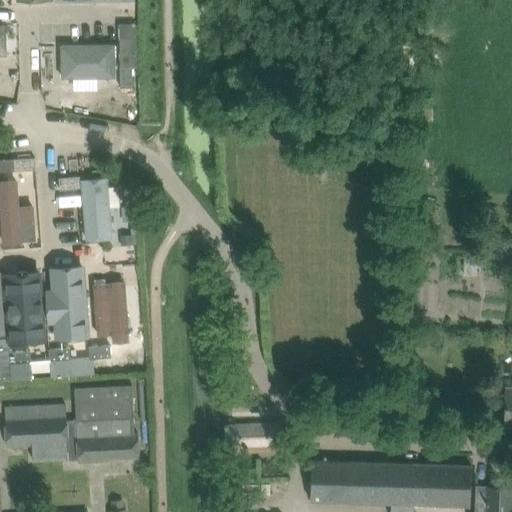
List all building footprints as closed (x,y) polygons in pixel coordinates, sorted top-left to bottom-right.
[(136,24),(120,24),(120,44),(121,84),(121,88),(138,88),(136,24)] [(19,31),(0,31),(0,59),(20,59),(19,31)] [(41,85),(121,84),(120,44),(40,45),(41,85)] [(75,92),(73,112),(94,114),(96,94),(75,92)] [(0,172),(36,170),(36,165),(35,158),(11,160),(0,160),(0,172)] [(78,189),(77,177),(59,178),(60,190),(78,189)] [(88,245),(117,243),(112,181),(83,183),(88,245)] [(36,184),(0,186),(0,225),(2,252),(41,250),(36,184)] [(132,233),(120,234),(121,245),(133,244),(132,233)] [(88,332),(131,329),(127,264),(83,267),(88,332)] [(88,332),(83,267),(44,270),(48,335),(88,332)] [(48,335),(44,270),(5,272),(9,337),(48,335)] [(0,337),(9,337),(5,272),(0,272),(0,337)] [(11,364),(10,352),(9,339),(0,339),(0,380),(11,379),(12,379),(11,364)] [(130,356),(129,344),(89,347),(90,359),(93,358),(130,356)] [(70,348),(49,349),(51,377),(72,376),(71,360),(70,348)] [(31,363),(30,351),(10,352),(11,364),(31,363)] [(90,359),(71,360),(72,376),(94,374),(93,358),(90,359)] [(31,363),(11,364),(12,379),(32,378),(31,363)] [(67,416),(6,419),(7,445),(32,444),(33,458),(68,456),(68,462),(69,462),(69,456),(78,456),(79,461),(104,460),(104,458),(140,457),(138,432),(135,433),(134,417),(133,384),(75,387),(77,419),(67,420),(67,416)] [(281,444),(280,423),(228,425),(229,452),(280,450),(280,444),(281,444)] [(471,506),(472,466),(312,460),(310,500),(391,503),(390,511),(413,511),(413,504),(471,506)] [(511,511),(511,486),(488,486),(487,487),(477,487),(477,485),(476,485),(475,511),(511,511)] [(124,511),(123,501),(113,501),(114,511),(111,511),(127,511),(127,510),(124,511)]
